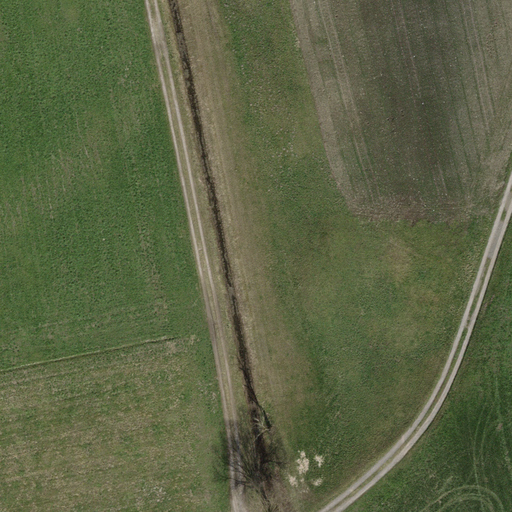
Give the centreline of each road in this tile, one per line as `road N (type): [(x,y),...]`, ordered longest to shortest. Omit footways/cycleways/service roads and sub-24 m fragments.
road 1 (track): [(251,511),(168,0)]
road 2 (track): [(511,190),(440,400),(411,445),(335,511)]
